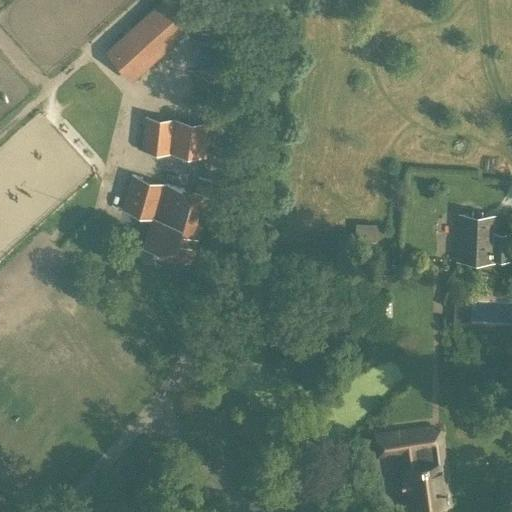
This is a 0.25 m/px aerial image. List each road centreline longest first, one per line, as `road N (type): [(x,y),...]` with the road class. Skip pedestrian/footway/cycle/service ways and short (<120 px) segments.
road 1 (unclassified): [(59,511),(167,389),(198,320),(241,0)]
road 2 (track): [(481,0),(485,49),(511,127)]
